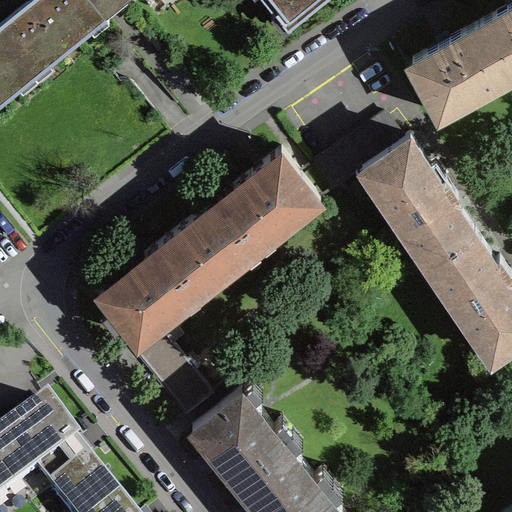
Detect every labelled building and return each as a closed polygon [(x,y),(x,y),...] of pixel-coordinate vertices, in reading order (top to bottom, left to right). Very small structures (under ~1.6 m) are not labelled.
[(3,87),(30,65),(57,43),(62,48),(68,43),(78,35),(74,29),(102,7),(106,12),(120,0),(25,0),(0,20),(0,98),(7,92),(3,87)] [(270,0),(288,22),(315,0),(270,0)] [(493,80),(507,72),(511,69),(511,0),(478,19),(443,38),(409,56),(439,110),(454,101),(455,102),(493,81),(493,80)] [(332,183),(368,159),(404,132),(386,108),(314,157),(332,183)] [(511,337),(511,278),(509,274),(511,272),(511,268),(504,258),(500,251),(496,254),(475,224),(454,193),(458,190),(450,178),(445,170),(440,173),(410,129),(404,132),(368,159),(378,174),(373,177),(417,241),(422,238),(432,253),(442,268),(437,271),(481,335),(486,332),(497,348),(511,337)] [(138,334),(157,320),(186,297),(181,290),(194,280),(207,269),(213,277),(246,251),(241,244),(254,233),(267,223),(273,230),(306,204),(300,197),(315,186),(282,143),(249,168),(221,190),(192,213),(161,237),(129,262),(99,285),(138,334)] [(157,320),(138,334),(133,338),(188,406),(212,387),(157,320)] [(348,511),(324,482),(283,431),(242,381),(192,421),(212,445),(233,472),(254,497),(265,511),(348,511)] [(0,494),(42,463),(82,511),(127,511),(71,442),(77,437),(53,404),(0,443),(0,494)] [(511,511),(511,502),(498,511),(497,511),(511,511)]
